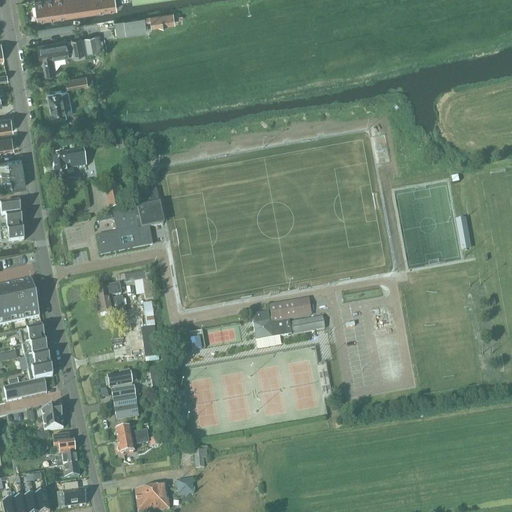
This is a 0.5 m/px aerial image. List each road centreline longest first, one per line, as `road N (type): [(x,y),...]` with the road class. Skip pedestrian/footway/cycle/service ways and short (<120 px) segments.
road 1 (tertiary): [(35,194),(1,0)]
road 2 (tertiary): [(74,391),(48,268)]
road 3 (tertiary): [(100,510),(74,391)]
